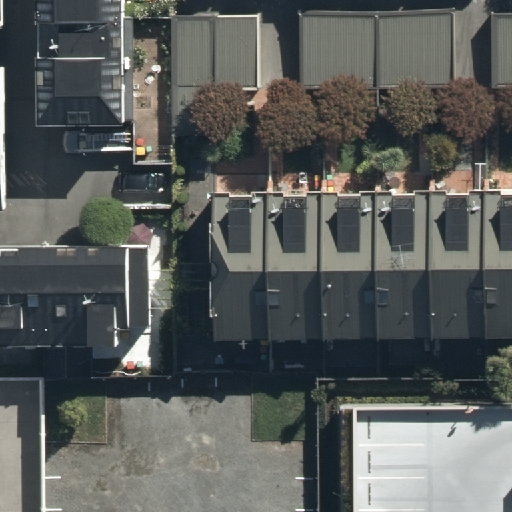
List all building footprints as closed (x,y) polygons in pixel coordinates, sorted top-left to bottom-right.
[(131,0),(54,0),(55,118),(132,117),(131,0)] [(511,12),(494,12),(494,80),(511,80),(511,12)] [(455,14),(305,16),(305,88),(456,87),(455,14)] [(265,17),(179,16),(178,95),(264,96),(265,17)] [(511,193),(217,193),(217,339),(511,339),(511,193)] [(134,245),(0,246),(0,326),(134,326),(134,245)] [(48,391),(49,462),(181,459),(179,389),(48,391)] [(511,511),(511,405),(354,406),(354,511),(511,511)] [(128,511),(129,485),(46,484),(45,511),(128,511)]
